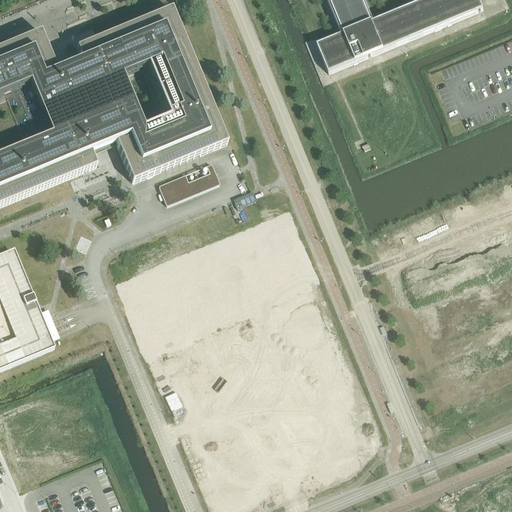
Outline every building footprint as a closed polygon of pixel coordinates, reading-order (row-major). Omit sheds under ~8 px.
[(328,0),(344,37),(317,48),(329,76),(483,12),(478,0),(328,0)] [(40,35),(22,42),(0,51),(0,209),(82,175),(96,170),(96,169),(92,159),(91,156),(115,146),(117,149),(132,185),(133,186),(160,174),(199,158),(227,147),(227,146),(172,12),(171,12),(143,23),(143,22),(140,23),(141,24),(77,51),(76,51),(80,61),(82,64),(57,75),(56,72),(56,71),(41,35),(40,35)] [(371,151),(369,145),(367,146),(362,148),(365,154),(371,151)] [(168,209),(218,188),(219,188),(219,187),(219,186),(212,169),(212,168),(211,168),(210,168),(160,189),(159,189),(159,190),(158,190),(158,191),(159,191),(165,208),(166,208),(166,209),(167,209),(168,209)] [(243,210),(241,204),(235,206),(237,212),(243,210)] [(13,254),(0,259),(0,374),(54,352),(46,334),(30,295),(13,254)]
